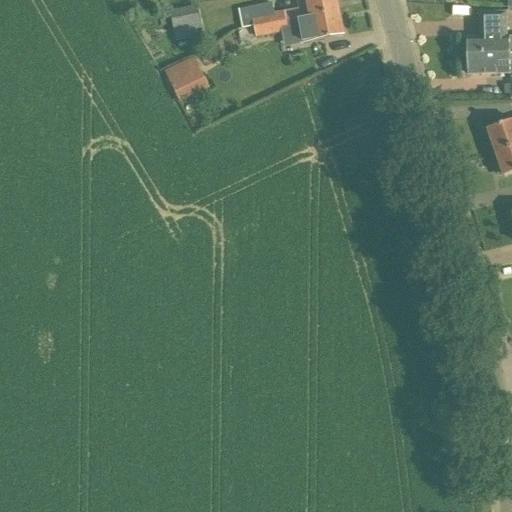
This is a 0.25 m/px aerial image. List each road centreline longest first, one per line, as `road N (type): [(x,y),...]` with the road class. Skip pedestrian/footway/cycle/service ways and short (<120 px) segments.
road 1 (residential): [(495,372),(390,0)]
road 2 (residential): [(509,511),(495,372)]
